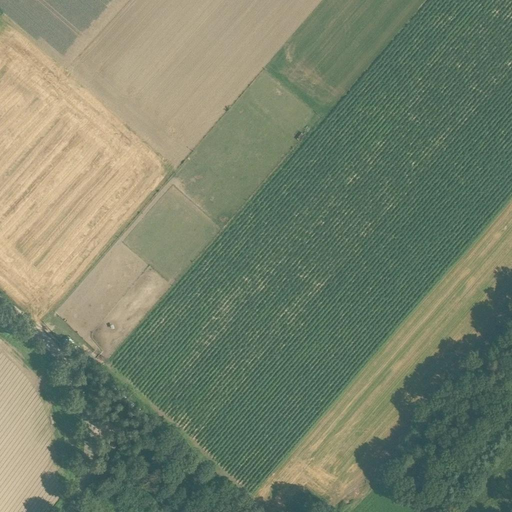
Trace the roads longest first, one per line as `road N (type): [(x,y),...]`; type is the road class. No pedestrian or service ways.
road 1 (unclassified): [(70,511),(89,449),(84,411),(47,337),(0,296)]
road 2 (track): [(89,429),(151,445),(226,511)]
